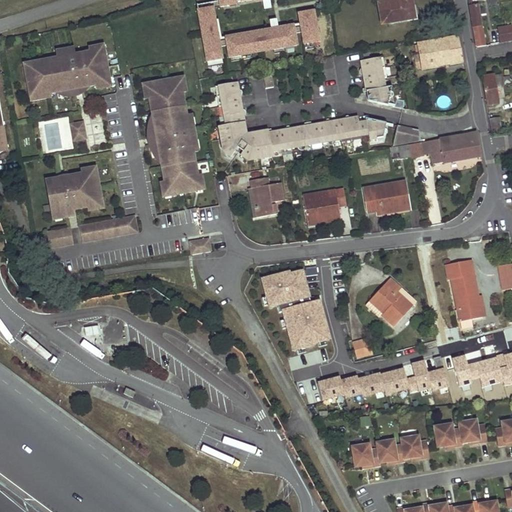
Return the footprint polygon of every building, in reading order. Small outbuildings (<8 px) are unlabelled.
[(220,6),(219,0),(196,4),(197,10),(212,7),(213,8),(220,6)] [(269,0),(261,0),(262,0),(263,10),(271,8),(269,0)] [(411,0),(397,0),(378,3),(382,24),(399,22),(399,20),(414,17),(411,0)] [(472,27),(482,25),(478,4),(469,5),(472,27)] [(339,11),(338,5),(329,6),(330,13),(339,11)] [(206,62),(221,59),(218,41),(214,20),(213,8),(212,7),(197,10),(206,62)] [(221,59),(227,58),(240,55),(240,53),(249,51),(271,47),(282,45),(283,47),(293,45),(303,43),(318,40),(312,10),(297,13),(299,26),(218,41),(221,59)] [(299,26),(297,13),(294,14),(295,23),(277,27),(270,28),(221,37),(218,19),(214,20),(218,41),(299,26)] [(270,28),(277,27),(275,18),(268,20),(270,28)] [(472,27),(476,47),(478,47),(486,46),(482,25),(472,27)] [(511,27),(511,26),(497,28),(499,43),(511,39),(511,27)] [(421,68),(459,62),(463,61),(458,36),(455,37),(416,44),(418,54),(413,56),(414,62),(420,61),(421,66),(421,68)] [(318,40),(303,43),(304,49),(319,46),(318,40)] [(282,45),(271,47),(272,54),(294,50),(293,45),(283,47),(282,45)] [(104,46),(89,48),(90,52),(94,52),(95,56),(105,54),(104,46)] [(74,48),(56,51),(57,58),(75,55),(74,48)] [(240,55),(227,58),(228,62),(250,58),(249,51),(240,53),(240,55)] [(43,63),(24,66),(29,92),(48,89),(49,94),(64,91),(74,89),(73,86),(80,85),(80,88),(81,88),(96,86),(100,85),(99,81),(109,79),(108,71),(104,72),(102,62),(106,62),(105,54),(95,56),(94,52),(90,52),(75,55),(57,58),(43,60),(43,63)] [(382,57),(360,60),(365,91),(368,90),(369,95),(367,97),(367,98),(367,99),(368,100),(371,101),(376,101),(377,102),(386,105),(388,96),(387,95),(385,87),(384,87),(382,78),(385,77),(382,57)] [(359,68),(359,60),(350,59),(349,68),(359,68)] [(269,77),(261,74),(263,88),(271,87),(269,77)] [(492,76),(481,77),(486,105),(496,104),(492,76)] [(497,76),(500,102),(505,102),(503,76),(497,76)] [(100,85),(96,86),(96,90),(111,87),(109,79),(99,81),(100,85)] [(183,79),(175,80),(177,91),(181,90),(182,94),(186,93),(183,79)] [(159,87),(158,83),(151,84),(152,95),(148,96),(149,99),(153,123),(155,138),(162,137),(163,143),(156,145),(159,160),(163,183),(164,187),(168,187),(170,197),(178,196),(177,192),(186,190),(187,194),(195,193),(193,182),(197,182),(196,178),(192,154),(190,140),(194,139),(192,131),(189,132),(186,117),(182,94),(181,90),(177,91),(175,80),(168,82),(168,85),(159,87)] [(235,83),(213,87),(217,107),(220,106),(224,125),(216,127),(221,152),(228,157),(233,151),(240,140),(239,132),(244,131),(235,83)] [(151,84),(142,86),(145,100),(149,99),(148,96),(152,95),(151,84)] [(74,89),(64,91),(65,97),(82,94),(81,88),(80,88),(80,85),(73,86),(74,89)] [(48,89),(29,92),(30,101),(50,98),(49,94),(48,89)] [(268,129),(257,131),(258,137),(253,137),(247,146),(246,145),(242,151),(243,152),(240,156),(248,161),(273,157),(272,152),(368,135),(369,140),(382,138),(380,131),(383,131),(385,123),(374,121),(374,122),(371,121),(370,119),(368,119),(367,119),(366,121),(358,122),(357,117),(269,132),(268,129)] [(499,118),(489,120),(491,133),(504,131),(503,129),(500,129),(499,118)] [(82,123),(70,125),(71,131),(83,129),(82,123)] [(417,130),(396,125),(391,146),(420,141),(417,130)] [(244,133),(244,131),(239,132),(240,140),(233,151),(240,156),(243,152),(242,151),(246,145),(247,146),(253,137),(258,137),(257,131),(244,133)] [(84,133),(72,135),(73,141),(85,139),(84,133)] [(470,135),(474,157),(481,156),(477,133),(470,135)] [(470,135),(408,145),(410,156),(410,157),(424,155),(424,153),(431,152),(432,164),(474,157),(470,135)] [(155,138),(152,139),(153,145),(156,145),(163,143),(162,137),(155,138)] [(408,145),(389,149),(390,153),(399,151),(400,158),(410,156),(408,145)] [(94,168),(80,171),(81,175),(85,174),(86,178),(96,176),(94,168)] [(59,178),(44,181),(50,214),(72,210),(86,208),(91,207),(90,203),(100,201),(99,193),(95,194),(93,184),(97,184),(96,176),(86,178),(85,174),(81,175),(65,177),(66,181),(59,182),(59,178)] [(197,182),(193,182),(195,193),(203,191),(200,177),(196,178),(197,182)] [(267,178),(250,180),(252,189),(256,188),(259,207),(255,208),(256,218),(275,215),(274,205),(272,205),(272,203),(283,202),(280,184),(268,185),(267,178)] [(405,182),(364,189),(368,212),(376,211),(394,208),(395,211),(410,209),(405,182)] [(163,183),(159,184),(162,199),(170,197),(168,187),(164,187),(163,183)] [(343,189),(302,196),(308,225),(327,222),(325,214),(339,212),(338,207),(346,206),(343,189)] [(100,201),(90,203),(91,207),(86,208),(87,212),(102,209),(100,201)] [(72,210),(50,214),(51,220),(73,216),(72,210)] [(339,212),(325,214),(327,222),(340,220),(339,212)] [(133,218),(78,227),(80,243),(135,233),(133,218)] [(69,229),(45,233),(47,249),(71,244),(69,229)] [(207,241),(188,244),(190,257),(208,254),(207,241)] [(471,260),(445,265),(448,280),(452,279),(460,322),(483,318),(478,296),(475,297),(471,276),(475,275),(471,260)] [(511,288),(511,263),(497,266),(502,290),(511,288)] [(280,310),(291,355),(331,346),(321,301),(313,303),(305,270),(259,281),(266,313),(280,310)] [(401,288),(390,278),(371,299),(384,312),(382,314),(381,315),(393,327),(408,311),(396,301),(399,298),(395,295),(397,292),(401,288)] [(413,306),(397,292),(395,295),(399,298),(396,301),(408,311),(413,306)] [(384,312),(371,299),(369,301),(382,314),(384,312)] [(86,338),(100,336),(98,327),(84,330),(86,338)] [(355,351),(357,358),(372,354),(370,349),(367,339),(353,343),(355,351)] [(293,374),(307,373),(306,356),(292,357),(293,374)] [(322,383),(316,385),(322,403),(354,401),(357,400),(363,399),(381,393),(375,393),(396,386),(397,386),(397,399),(394,400),(423,399),(432,396),(439,395),(452,391),(439,356),(404,368),(397,369),(397,373),(384,378),(353,380),(352,380),(334,381),(329,383),(322,383)] [(511,421),(501,423),(502,430),(495,431),(498,447),(510,445),(509,442),(511,441),(511,421)] [(487,442),(484,426),(477,428),(476,422),(459,424),(460,431),(452,432),(451,426),(434,428),(437,448),(450,446),(450,449),(462,447),(462,444),(474,442),(475,444),(487,442)] [(369,446),(352,448),(355,468),(368,466),(368,469),(380,467),(380,464),(392,462),(392,464),(405,462),(404,460),(417,458),(417,460),(429,458),(426,442),(419,444),(418,437),(401,440),(402,446),(394,448),(393,442),(376,444),(377,451),(370,452),(369,446)] [(409,509),(396,511),(497,511),(496,503),(484,505),(483,502),(471,504),(471,507),(459,509),(459,507),(447,509),(446,505),(433,507),(433,505),(421,507),(421,509),(409,511),(409,509)]
